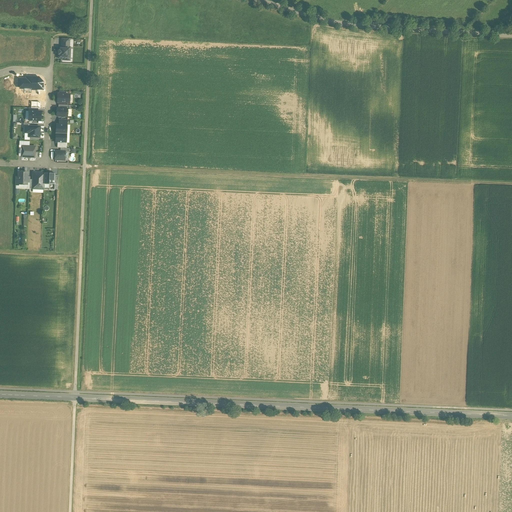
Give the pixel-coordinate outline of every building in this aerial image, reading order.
[(61,48),(69,48),(70,39),(62,39),(61,48)] [(59,48),(59,49),(59,58),(69,59),(69,52),(69,48),(61,48),(59,48)] [(19,87),(19,89),(43,91),(44,82),(39,77),(26,77),(26,79),(18,78),(17,87),(19,87)] [(59,95),(57,95),(57,102),(58,103),(67,103),(69,103),(69,95),(65,95),(59,95)] [(37,112),(29,111),(28,120),(40,121),(41,112),(37,112)] [(67,126),(59,125),(56,125),(56,134),(66,134),(67,126)] [(29,127),(25,126),(24,137),(30,138),(39,138),(40,127),(29,127)] [(66,134),(56,134),(55,143),(58,143),(66,143),(66,134)] [(29,146),(29,148),(22,148),(22,158),(35,158),(35,147),(29,146)] [(60,152),(55,152),(55,160),(65,161),(65,152),(60,152)] [(27,173),(19,172),(18,177),(18,184),(19,184),(27,185),(27,183),(27,177),(27,173)] [(44,174),(33,173),(33,180),(33,189),(41,190),(43,190),(44,184),(44,174)] [(55,174),(44,174),(44,184),(55,185),(55,176),(55,174)]
